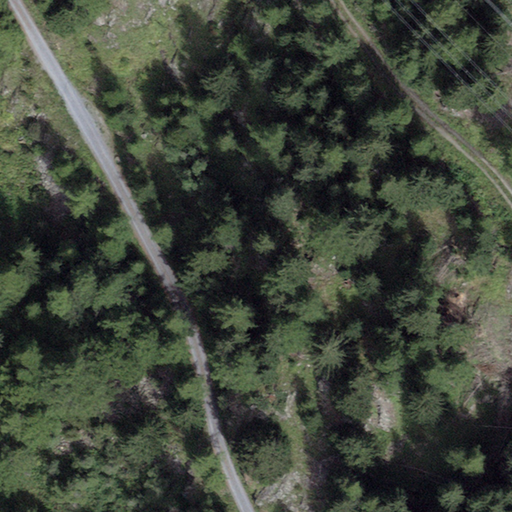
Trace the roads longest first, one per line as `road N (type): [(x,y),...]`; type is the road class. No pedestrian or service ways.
road 1 (track): [(10,0),(148,231),(193,327),(246,511)]
road 2 (track): [(345,0),(415,108),(511,203)]
